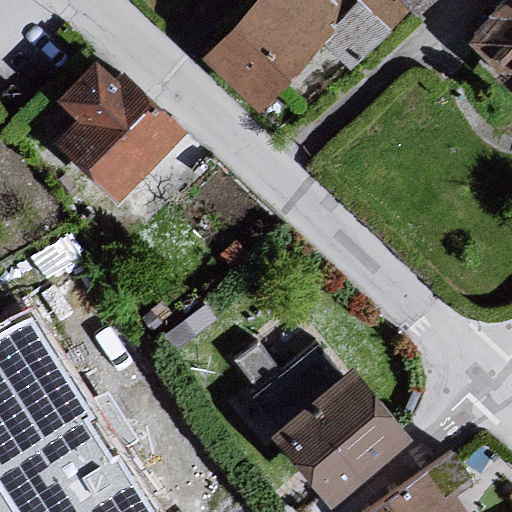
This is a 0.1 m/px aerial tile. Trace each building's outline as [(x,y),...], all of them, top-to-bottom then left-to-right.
[(272,0),(207,65),(277,134),(410,0),(272,0)] [(511,0),(499,0),(466,34),(511,79),(511,0)] [(40,128),(111,201),(177,138),(106,65),(40,128)] [(159,511),(28,286),(0,302),(0,511),(159,511)] [(363,368),(279,433),(329,498),(414,433),(363,368)] [(461,511),(430,464),(358,511),(461,511)]
